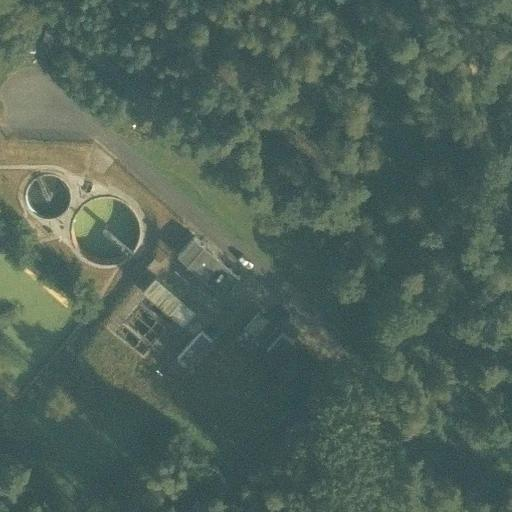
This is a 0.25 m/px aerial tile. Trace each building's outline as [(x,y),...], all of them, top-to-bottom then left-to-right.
[(98,151),(111,162),(116,156),(103,145),(98,151)] [(25,190),(23,203),(29,215),(40,222),(53,222),(65,215),(70,203),(68,190),(60,180),(47,176),(34,180),(25,190)] [(71,217),(67,232),(70,246),(78,259),(90,267),(105,270),(120,266),(131,257),(138,244),(139,229),(134,215),(124,204),(110,198),(95,199),(81,206),(71,217)] [(178,253),(224,294),(240,275),(195,235),(178,253)] [(0,244),(0,391),(13,403),(89,319),(0,244)] [(170,286),(197,307),(206,296),(179,274),(170,286)] [(144,289),(183,323),(195,309),(156,275),(144,289)] [(175,318),(147,295),(118,329),(146,352),(175,318)] [(252,334),(261,342),(277,325),(259,309),(244,326),(253,334),(252,334)] [(202,329),(178,357),(188,365),(212,338),(202,329)] [(266,348),(281,362),(297,344),(282,331),(266,348)]
